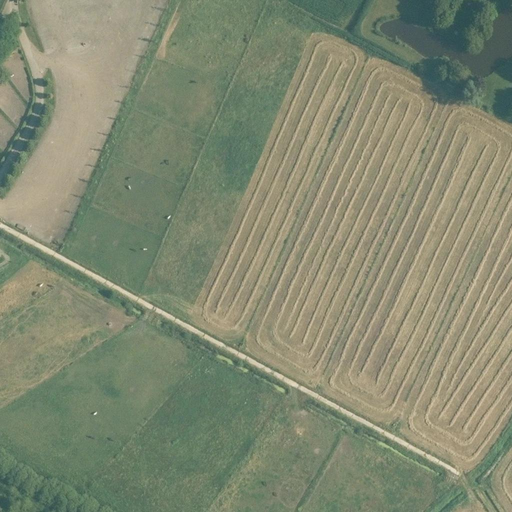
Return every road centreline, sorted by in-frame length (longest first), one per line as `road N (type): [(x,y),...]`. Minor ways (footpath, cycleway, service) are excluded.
road 1 (track): [(458,475),(0,223)]
road 2 (track): [(0,180),(44,103),(13,1)]
